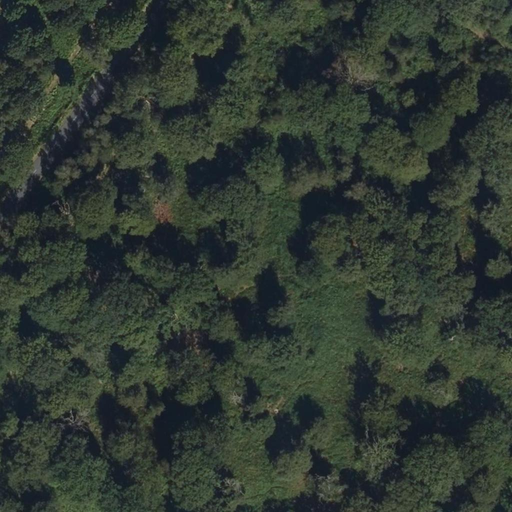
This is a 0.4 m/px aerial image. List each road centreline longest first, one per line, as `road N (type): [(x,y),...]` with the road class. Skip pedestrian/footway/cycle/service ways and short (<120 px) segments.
road 1 (tertiary): [(165,0),(0,217)]
road 2 (track): [(0,158),(109,0)]
